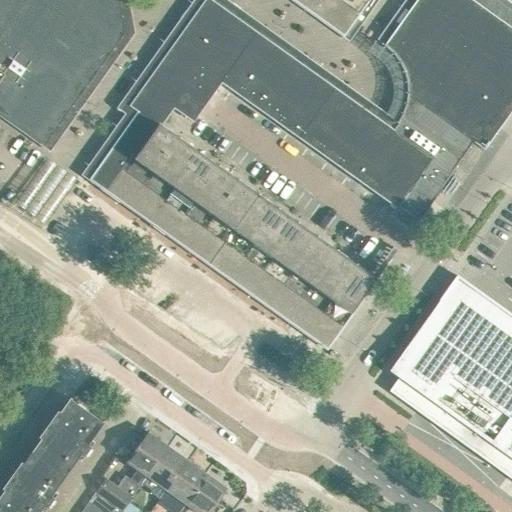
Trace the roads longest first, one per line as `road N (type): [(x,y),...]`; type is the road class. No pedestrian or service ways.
road 1 (unclassified): [(315,430),(511,145)]
road 2 (unclassified): [(315,430),(256,417),(55,277)]
road 3 (residential): [(143,392),(69,346),(0,443)]
road 4 (residential): [(276,484),(143,392)]
road 5 (residential): [(59,511),(143,392)]
road 6 (unclassified): [(427,511),(315,430)]
